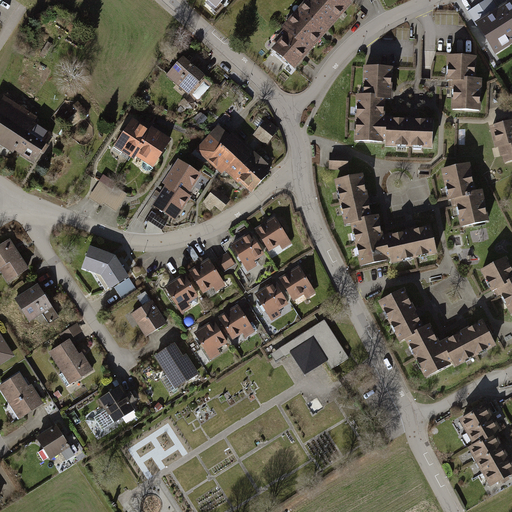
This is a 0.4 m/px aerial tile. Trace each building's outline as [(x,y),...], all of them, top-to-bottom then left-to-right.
[(207,0),(216,8),(223,0),(207,0)] [(295,16),(298,18),(320,37),(350,4),(345,0),(309,0),(307,2),(310,5),(304,11),(302,9),(295,16)] [(491,0),(486,0),(468,12),(477,26),(478,25),(495,52),(501,48),(499,44),(506,40),(508,43),(511,40),(511,3),(499,12),(491,0)] [(289,34),(274,50),(293,67),(320,37),(298,18),(292,24),(290,22),(284,29),(289,34)] [(171,61),(179,51),(175,48),(167,57),(171,61)] [(475,58),(449,57),(449,68),(451,68),(451,75),(448,75),(448,80),(450,80),(450,87),(454,87),(454,91),(457,91),(457,98),(453,98),(453,110),(479,111),(480,80),(474,80),(475,58)] [(189,65),(182,59),(167,75),(177,83),(179,81),(191,92),(204,77),(190,64),(189,65)] [(391,68),(365,68),(365,85),(367,86),(367,93),(364,93),(364,96),(390,97),(391,68)] [(364,96),(358,96),(357,107),(360,107),(360,115),(357,115),(357,123),(360,123),(359,130),(356,130),(356,141),(382,142),(382,139),(383,119),(383,99),(390,99),(390,97),(364,96)] [(5,100),(0,108),(0,138),(35,161),(43,149),(51,136),(36,126),(32,133),(22,126),(29,116),(5,100)] [(78,103),(74,106),(83,118),(87,114),(78,103)] [(431,147),(432,121),(418,121),(418,116),(410,116),(410,120),(383,119),(382,139),(386,139),(386,145),(398,146),(398,143),(405,143),(405,146),(410,146),(414,146),(414,143),(421,143),(421,147),(431,147)] [(277,130),(266,121),(255,134),(267,143),(277,130)] [(136,154),(150,133),(133,122),(119,143),(125,147),(123,150),(134,157),(136,154)] [(511,122),(492,127),(497,147),(502,146),(506,162),(511,160),(511,122)] [(223,126),(213,138),(244,166),(261,182),(269,174),(263,169),(267,165),(255,154),(254,155),(223,126)] [(150,133),(136,154),(145,160),(142,164),(142,167),(143,169),(145,170),(145,171),(147,171),(149,171),(151,170),(152,169),(153,168),(156,163),(155,163),(169,141),(152,130),(150,133)] [(244,166),(213,138),(202,149),(212,157),(210,159),(217,166),(219,164),(233,177),(244,166)] [(347,156),(331,156),(330,167),(347,168),(347,156)] [(166,184),(168,186),(169,185),(182,194),(182,193),(189,183),(192,185),(198,177),(195,175),(196,173),(180,163),(166,184)] [(468,164),(443,170),(447,188),(450,187),(452,194),(449,195),(449,198),(450,200),(452,199),(453,205),(457,205),(458,208),(461,207),(463,214),(460,215),(462,227),(488,221),(481,191),(475,192),(468,164)] [(261,182),(244,166),(233,177),(241,184),(243,182),(253,191),(261,182)] [(362,175),(336,181),(339,192),(342,191),(343,198),(340,199),(342,207),(345,206),(347,214),(344,214),(346,223),(371,218),(368,205),(372,204),(371,196),(366,197),(362,175)] [(103,176),(97,185),(110,193),(112,190),(113,189),(107,185),(110,181),(103,176)] [(110,193),(97,185),(89,198),(101,206),(103,203),(110,193)] [(168,186),(155,206),(171,217),(179,205),(182,207),(187,199),(184,197),(185,195),(182,193),(182,194),(169,185),(168,186)] [(113,189),(112,190),(124,199),(127,194),(115,186),(113,189)] [(110,193),(103,203),(116,212),(124,199),(112,190),(110,193)] [(215,190),(203,204),(211,210),(215,204),(222,209),(228,201),(215,190)] [(387,260),(386,257),(382,238),(377,216),(371,218),(346,223),(346,224),(352,223),(354,233),(357,232),(359,239),(356,240),(358,248),(361,248),(362,255),(359,256),(362,266),(387,260)] [(287,238),(275,219),(257,230),(269,249),(287,238)] [(436,252),(430,227),(417,230),(416,226),(407,227),(408,232),(382,238),(386,257),(391,256),(392,262),(403,260),(403,257),(410,255),(411,258),(419,256),(418,253),(425,252),(426,254),(436,252)] [(251,234),(232,246),(244,265),(263,254),(251,234)] [(453,247),(463,246),(461,236),(451,237),(453,247)] [(9,240),(0,245),(0,267),(9,281),(27,269),(9,240)] [(90,248),(83,267),(102,274),(111,287),(127,278),(114,257),(90,248)] [(511,271),(505,258),(482,270),(487,280),(490,279),(493,285),(491,287),(493,291),(495,290),(498,296),(502,294),(503,297),(506,296),(509,302),(507,303),(511,314),(511,313),(511,271)] [(221,280),(209,261),(191,272),(191,273),(188,275),(191,279),(194,278),(203,292),(221,280)] [(311,287),(299,268),(281,280),(293,299),(303,293),(307,298),(314,293),(311,288),(311,287)] [(185,277),(166,288),(178,307),(197,296),(193,289),(196,287),(192,282),(189,283),(185,277)] [(136,290),(129,279),(115,287),(122,299),(136,290)] [(38,286),(34,280),(22,288),(26,294),(38,286)] [(275,284),(256,295),(268,315),(269,314),(273,319),(280,315),(277,309),(287,303),(275,284)] [(26,294),(19,298),(32,318),(43,311),(50,323),(58,317),(38,286),(26,294)] [(403,289),(380,301),(385,311),(388,310),(391,317),(389,318),(392,326),(395,324),(398,331),(396,332),(400,340),(423,328),(417,316),(421,314),(417,307),(413,309),(403,289)] [(151,302),(132,313),(147,336),(165,324),(151,302)] [(250,324),(238,307),(220,319),(225,326),(222,328),(226,334),(229,332),(232,338),(244,330),(245,331),(244,335),(246,338),(257,330),(252,322),(250,324)] [(324,320),(280,348),(286,357),(291,354),(313,340),(326,362),(331,369),(348,359),(324,320)] [(495,345),(483,322),(470,328),(468,325),(461,328),(463,332),(439,345),(448,362),(452,360),(455,365),(465,360),(464,357),(470,354),(472,357),(479,353),(478,350),(484,347),(486,349),(495,345)] [(214,323),(196,334),(208,353),(226,342),(214,323)] [(449,365),(448,362),(439,345),(429,325),(423,328),(400,340),(400,341),(406,338),(411,347),(413,346),(417,352),(414,354),(418,361),(421,360),(424,366),(422,368),(426,377),(449,365)] [(66,342),(51,352),(63,372),(59,375),(67,387),(74,382),(74,381),(92,370),(84,358),(81,360),(68,339),(71,338),(67,331),(61,334),(66,342)] [(0,337),(0,362),(11,355),(0,337)] [(291,354),(305,375),(326,362),(313,340),(291,354)] [(174,344),(156,356),(168,374),(161,379),(169,392),(191,378),(191,377),(197,373),(188,360),(185,362),(174,344)] [(19,374),(0,386),(12,405),(15,403),(24,416),(42,404),(33,390),(30,392),(19,374)] [(119,387),(100,399),(107,410),(94,418),(102,430),(134,410),(129,402),(135,399),(130,392),(125,396),(119,387)] [(472,430),(491,419),(487,412),(491,410),(488,404),(462,419),(467,427),(469,425),(472,430)] [(491,419),(472,430),(469,431),(474,439),(476,438),(479,443),(497,432),(498,431),(493,422),(497,419),(495,417),(491,419)] [(56,427),(38,439),(50,457),(61,450),(67,459),(74,454),(56,427)] [(479,443),(471,447),(476,455),(478,453),(480,458),(500,447),(494,437),(499,435),(497,432),(479,443)] [(500,447),(478,459),(483,467),(485,466),(487,470),(507,459),(501,449),(506,447),(504,445),(500,447)] [(507,459),(487,470),(485,472),(490,480),(492,478),(495,483),(511,473),(511,468),(508,462),(511,460),(511,458),(511,457),(507,459)]
